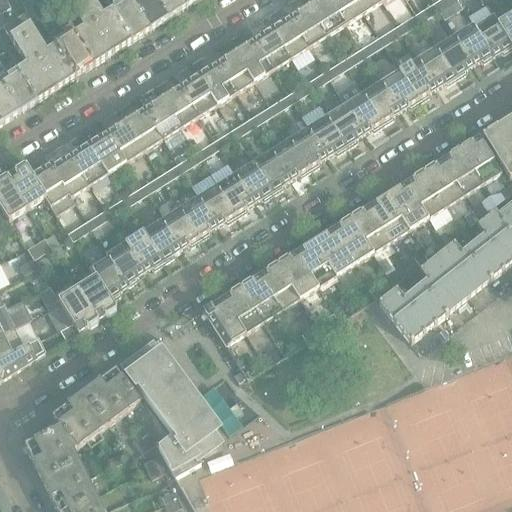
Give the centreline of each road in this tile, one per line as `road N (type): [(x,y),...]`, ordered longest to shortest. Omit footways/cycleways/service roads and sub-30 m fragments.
road 1 (residential): [(511,90),(0,413)]
road 2 (residential): [(0,158),(253,0)]
